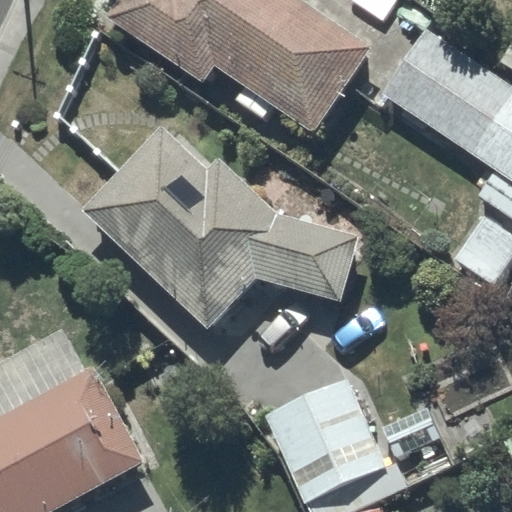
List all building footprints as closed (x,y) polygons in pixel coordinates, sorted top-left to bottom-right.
[(221,78),(317,145),(375,62),(305,13),(314,0),(132,0),(112,30),(208,96),(221,78)] [(511,92),(430,39),(386,105),(498,181),(482,206),(511,225),(511,92)] [(86,224),(212,341),(262,289),(345,314),(364,249),(285,225),(222,167),(211,179),(167,137),(86,224)] [(511,238),(490,224),(458,271),(495,297),(511,273),(511,238)] [(0,434),(0,511),(80,511),(151,474),(100,381),(0,434)] [(354,391),(269,428),(306,511),(373,511),(421,491),(412,469),(392,477),(354,391)]
